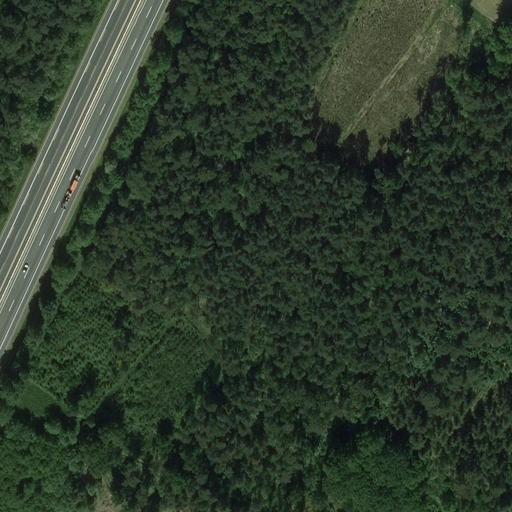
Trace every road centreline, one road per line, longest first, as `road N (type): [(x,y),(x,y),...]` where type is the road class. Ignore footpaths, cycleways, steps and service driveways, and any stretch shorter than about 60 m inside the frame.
road 1 (motorway): [(0,341),(159,0)]
road 2 (motorway): [(128,0),(0,276)]
